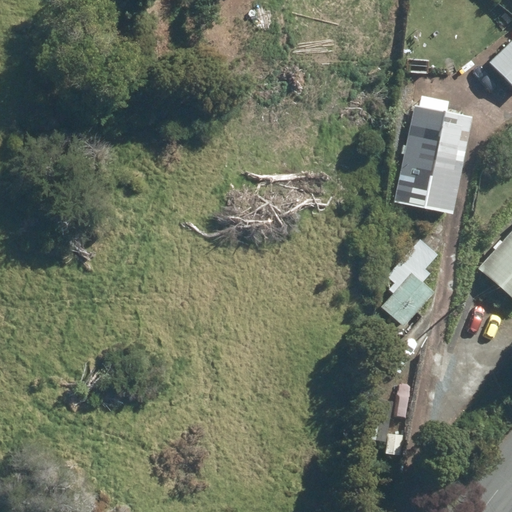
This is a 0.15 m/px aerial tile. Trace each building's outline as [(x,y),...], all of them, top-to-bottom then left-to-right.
[(511,42),(490,65),(511,86),(511,42)] [(406,73),(427,76),(428,63),(407,61),(406,73)] [(448,106),(448,103),(421,98),(419,109),(414,108),(394,203),(450,215),(470,119),(458,117),(460,109),(448,106)] [(511,233),(478,270),(511,302),(511,233)] [(392,295),(380,308),(402,328),(432,296),(420,284),(428,275),(423,272),(437,257),(418,241),(385,277),(393,284),(387,291),(392,295)] [(377,401),(370,439),(385,442),(392,404),(377,401)]
